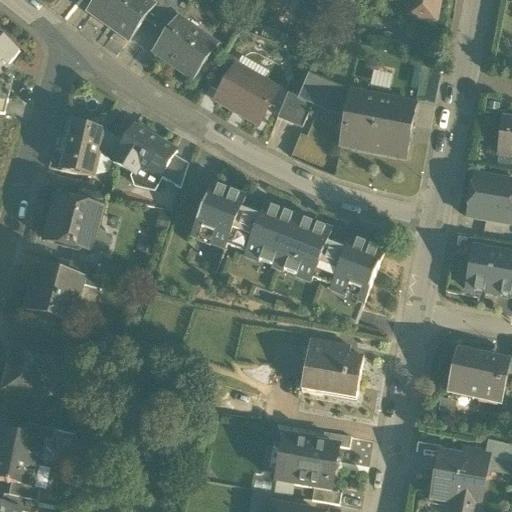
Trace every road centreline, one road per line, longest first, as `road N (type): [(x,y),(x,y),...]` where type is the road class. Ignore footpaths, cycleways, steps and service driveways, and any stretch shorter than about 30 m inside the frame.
road 1 (residential): [(61,41),(271,180),(435,227)]
road 2 (residential): [(0,260),(61,41)]
road 3 (residential): [(384,511),(421,321)]
road 4 (residential): [(435,227),(469,84)]
